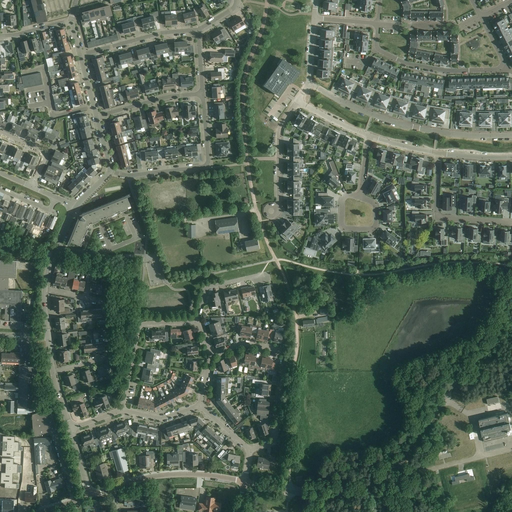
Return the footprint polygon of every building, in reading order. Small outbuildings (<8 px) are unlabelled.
[(411,7),(410,3),(409,3),(408,0),(401,0),(404,8),(411,7)] [(335,9),(335,3),(332,3),(324,2),(324,8),(331,9),(331,12),(337,13),(338,9),(335,9)] [(44,3),(43,4),(31,7),(32,12),(45,9),(44,3)] [(203,7),(198,10),(200,13),(203,18),(208,15),(206,11),(209,9),(205,3),(202,5),(203,7)] [(109,5),(104,7),(106,17),(112,15),(109,5)] [(106,17),(104,7),(98,8),(102,21),(107,20),(106,17)] [(194,12),(188,13),(191,23),(196,21),(195,15),(198,14),(200,13),(198,10),(196,7),(193,9),(194,12)] [(102,21),(98,8),(93,10),(96,19),(97,22),(102,21)] [(47,15),(45,9),(32,12),(33,18),(36,17),(46,15),(47,15)] [(182,11),(179,11),(180,18),(184,17),(185,24),(191,23),(188,13),(185,14),(184,10),(182,11)] [(81,21),(82,25),(84,25),(85,22),(90,21),(88,11),(82,13),(83,15),(82,16),(83,18),(84,18),(84,20),(81,21)] [(150,17),(147,18),(149,27),(156,25),(155,22),(155,21),(155,20),(159,19),(158,11),(149,14),(150,17)] [(176,15),(170,15),(171,25),(177,25),(177,18),(180,18),(179,11),(176,11),(176,15)] [(6,21),(6,26),(16,25),(15,15),(12,15),(11,14),(10,16),(7,16),(6,12),(0,12),(0,13),(1,22),(1,21),(6,21)] [(171,25),(170,15),(165,16),(165,12),(161,12),(162,19),(165,19),(165,26),(171,25)] [(47,21),(46,15),(36,17),(37,23),(47,21)] [(142,16),(136,17),(138,25),(141,24),(141,25),(143,25),(143,28),(149,27),(147,18),(144,19),(143,17),(142,16)] [(126,20),(127,23),(130,32),(136,30),(135,28),(136,26),(136,25),(138,25),(136,17),(126,20)] [(230,23),(234,30),(244,24),(239,17),(236,19),(234,21),(234,20),(230,23)] [(494,25),(496,30),(506,25),(503,20),(500,22),(499,21),(496,22),(496,23),(494,25)] [(130,32),(127,23),(122,25),(121,21),(117,22),(119,30),(122,29),(122,30),(123,31),(124,34),(130,32)] [(508,30),(506,25),(496,30),(499,35),(508,30)] [(321,36),(329,37),(332,37),(333,31),(336,32),(336,28),(330,27),(330,30),(322,30),(321,36)] [(211,35),(215,42),(220,39),(222,42),(229,38),(224,28),(220,30),(219,29),(216,31),(216,32),(211,35)] [(511,34),(508,30),(499,35),(501,39),(511,34)] [(66,40),(65,34),(57,36),(58,39),(55,40),(56,42),(66,40)] [(511,39),(511,36),(511,34),(501,39),(503,44),(511,39)] [(332,37),(329,37),(329,40),(321,40),(320,46),(328,47),(331,47),(332,41),(335,41),(335,37),(332,37)] [(35,39),(28,41),(31,51),(35,50),(35,51),(36,52),(37,53),(38,53),(39,53),(44,52),(44,51),(43,49),(41,42),(37,43),(35,39)] [(511,45),(511,39),(503,44),(506,49),(511,45)] [(184,40),(180,41),(181,51),(187,51),(187,55),(191,55),(190,48),(187,48),(186,42),(184,42),(184,40)] [(21,48),(17,49),(19,58),(24,57),(25,57),(26,56),(26,55),(27,55),(27,54),(27,53),(26,52),(31,51),(28,41),(20,43),(21,45),(21,48)] [(181,55),(181,51),(180,41),(176,41),(177,42),(174,43),(175,49),(171,50),(172,56),(181,55)] [(160,43),(163,54),(164,57),(169,56),(172,56),(171,50),(168,50),(167,43),(164,44),(164,42),(160,43)] [(156,53),(153,53),(155,60),(158,59),(157,55),(163,54),(160,43),(157,44),(157,45),(155,46),(156,53)] [(5,45),(6,48),(11,54),(14,54),(12,45),(12,47),(9,47),(9,45),(5,45)] [(409,55),(415,56),(417,50),(418,45),(410,45),(409,55)] [(146,47),(142,48),(145,58),(151,57),(152,60),(155,60),(153,53),(150,54),(148,48),(146,48),(146,47)] [(320,50),(319,56),(327,57),(330,57),(333,58),(334,51),(334,48),(331,47),(328,47),(328,50),(320,50)] [(138,58),(135,58),(137,64),(140,64),(140,63),(146,61),(145,58),(142,48),(138,49),(139,50),(136,51),(138,58)] [(210,62),(223,62),(223,56),(234,56),(234,51),(230,51),(225,50),(225,54),(210,53),(210,62)] [(418,60),(422,60),(424,51),(417,50),(415,56),(415,59),(418,59),(418,60)] [(430,57),(430,55),(431,52),(424,51),(422,60),(425,61),(429,61),(429,59),(430,57)] [(128,52),(124,53),(127,63),(130,62),(130,64),(132,65),(134,65),(137,64),(135,58),(132,59),(130,52),(128,53),(128,52)] [(127,63),(124,53),(121,54),(121,55),(118,56),(120,62),(117,63),(119,68),(119,69),(122,68),(121,65),(127,63)] [(440,64),(442,55),(435,53),(433,62),(437,63),(440,64)] [(449,56),(442,55),(440,64),(444,64),(447,65),(448,62),(448,60),(449,56)] [(71,56),(63,58),(63,57),(60,57),(62,64),(72,61),(71,56)] [(98,58),(97,57),(94,58),(94,59),(92,60),(93,64),(92,64),(92,67),(102,64),(105,63),(103,57),(98,58)] [(330,57),(327,57),(327,60),(319,60),(318,66),(326,67),(329,67),(330,61),(333,61),(333,58),(330,57)] [(372,67),(378,70),(382,61),(376,58),(372,67)] [(276,92),(280,94),(288,83),(287,82),(289,80),(291,81),(296,74),(297,75),(300,72),(297,70),(296,69),(284,60),(281,64),(280,63),(275,70),(277,72),(275,74),(273,73),(265,84),(269,87),(268,88),(275,93),(276,92)] [(74,66),(72,61),(62,64),(63,69),(66,68),(74,66)] [(388,64),(382,61),(378,70),(384,73),(388,64)] [(394,67),(388,64),(384,73),(390,75),(394,67)] [(75,71),(74,66),(66,68),(66,70),(60,72),(61,75),(67,73),(75,71)] [(329,67),(326,67),(326,71),(318,70),(317,76),(320,77),(320,79),(325,79),(326,77),(329,77),(329,71),(332,71),(332,68),(329,67)] [(400,70),(394,67),(390,75),(395,78),(394,81),(396,82),(397,81),(399,76),(397,75),(400,70)] [(211,73),(211,80),(221,79),(221,73),(224,72),(224,68),(218,69),(218,73),(211,73)] [(4,72),(4,76),(1,76),(1,75),(0,75),(0,82),(1,82),(1,79),(3,79),(9,79),(8,75),(12,75),(12,72),(4,72)] [(105,74),(95,76),(96,79),(96,82),(98,81),(102,80),(102,83),(113,80),(119,79),(118,76),(112,77),(109,78),(108,73),(105,74)] [(404,89),(408,89),(411,75),(402,73),(401,81),(405,82),(404,89)] [(162,79),(163,90),(168,90),(168,89),(175,88),(175,84),(179,83),(178,74),(172,74),(172,79),(162,79)] [(350,81),(349,81),(345,78),(346,76),(342,74),(337,83),(341,85),(339,88),(345,91),(350,81)] [(419,76),(411,75),(408,89),(412,90),(413,83),(418,84),(419,76)] [(428,78),(419,76),(418,84),(422,85),(421,92),(425,93),(428,78)] [(180,77),(181,88),(186,87),(186,86),(193,85),(192,77),(185,78),(185,77),(180,77)] [(350,78),(349,81),(350,81),(345,91),(350,93),(351,90),(355,92),(359,83),(350,78)] [(436,79),(428,78),(425,93),(429,93),(430,86),(434,87),(436,79)] [(503,78),(502,78),(503,87),(508,87),(508,90),(511,90),(511,89),(511,88),(511,83),(509,84),(509,79),(509,78),(504,78),(503,78)] [(444,81),(436,79),(434,87),(439,88),(438,95),(442,96),(444,81)] [(456,88),(456,79),(449,79),(449,85),(448,85),(448,90),(448,92),(456,91),(456,88)] [(69,85),(68,82),(59,84),(60,87),(62,87),(67,86),(69,90),(72,90),(79,88),(78,82),(69,85)] [(144,86),(146,94),(151,93),(153,92),(153,93),(159,91),(156,82),(144,86)] [(363,85),(359,83),(355,92),(358,94),(357,96),(363,99),(367,89),(362,87),(363,85)] [(0,95),(3,96),(9,95),(9,92),(8,85),(4,85),(0,85),(0,95)] [(121,87),(122,90),(124,97),(127,96),(128,99),(134,98),(134,99),(139,98),(137,89),(133,90),(132,90),(126,91),(125,86),(121,87)] [(368,86),(367,89),(363,99),(368,101),(369,98),(373,100),(377,90),(368,86)] [(212,88),(213,99),(223,98),(222,87),(212,88)] [(380,92),(377,90),(373,100),(376,101),(375,104),(381,106),(385,96),(380,94),(380,92)] [(103,100),(101,100),(102,103),(114,99),(113,94),(102,97),(103,100)] [(390,97),(385,96),(381,106),(387,108),(388,105),(391,106),(394,97),(390,95),(390,97)] [(404,99),(394,97),(391,106),(395,107),(394,110),(400,112),(403,101),(404,99)] [(0,110),(1,110),(1,109),(5,109),(5,106),(8,106),(8,98),(0,98),(0,110)] [(83,103),(82,98),(74,100),(71,101),(73,108),(80,106),(80,104),(83,103)] [(116,106),(114,99),(102,103),(103,105),(104,104),(105,107),(108,106),(108,108),(116,106)] [(406,111),(410,112),(413,102),(409,101),(408,103),(403,101),(400,112),(406,114),(406,111)] [(417,103),(413,102),(410,112),(414,112),(413,116),(419,117),(421,106),(416,105),(417,103)] [(185,118),(185,119),(185,120),(186,120),(187,120),(188,120),(189,120),(189,119),(190,119),(190,118),(190,117),(192,117),(192,116),(195,116),(195,107),(191,107),(191,105),(184,106),(185,118)] [(215,111),(215,119),(224,118),(223,105),(213,106),(214,111),(215,111)] [(429,116),(431,106),(427,105),(427,107),(421,106),(419,117),(425,118),(425,115),(429,116)] [(440,107),(431,106),(429,116),(433,117),(432,120),(438,121),(440,107)] [(165,109),(166,114),(167,119),(168,119),(168,121),(169,122),(170,122),(171,121),(172,121),(172,120),(172,118),(175,117),(175,116),(178,115),(178,108),(173,108),(173,107),(165,109)] [(450,109),(440,107),(438,121),(444,122),(445,118),(449,119),(450,109)] [(467,111),(466,124),(472,124),(472,121),(476,121),(477,111),(477,108),(473,107),(472,111),(467,111)] [(460,124),(466,124),(467,111),(467,113),(461,113),(462,110),(457,110),(456,120),(460,120),(460,124)] [(0,126),(4,128),(5,127),(7,128),(10,123),(10,122),(8,121),(7,123),(6,123),(3,121),(4,120),(1,115),(3,115),(3,112),(0,111),(0,126)] [(147,113),(150,124),(158,122),(158,121),(163,120),(161,112),(157,113),(158,114),(156,115),(155,111),(147,113)] [(480,125),(486,125),(486,111),(480,111),(477,111),(476,121),(480,122),(480,125)] [(486,111),(486,125),(492,125),(492,122),(496,122),(495,111),(493,111),(486,111)] [(499,122),(500,125),(506,124),(505,113),(500,114),(500,111),(495,111),(496,122),(499,122)] [(297,128),(302,132),(306,125),(303,124),(307,117),(299,112),(299,113),(300,113),(296,120),(297,120),(295,123),(299,125),(297,128)] [(77,124),(77,123),(88,120),(87,115),(81,117),(80,113),(72,115),(74,119),(75,118),(77,124)] [(12,125),(9,131),(14,133),(18,126),(13,123),(14,121),(15,122),(16,118),(13,116),(10,122),(10,123),(12,125)] [(134,118),(137,130),(141,129),(141,128),(144,127),(144,129),(148,128),(146,121),(142,121),(141,116),(134,118)] [(119,122),(117,117),(114,119),(114,120),(113,120),(112,120),(112,121),(112,122),(112,123),(110,124),(111,128),(109,128),(109,130),(120,127),(119,122)] [(77,129),(90,126),(88,120),(77,123),(79,128),(77,129)] [(312,134),(318,123),(312,120),(309,127),(306,125),(302,132),(308,134),(310,131),(312,133),(312,134)] [(20,127),(18,126),(14,133),(19,136),(22,129),(25,130),(28,123),(29,122),(26,121),(24,123),(22,122),(20,127)] [(31,124),(28,123),(25,130),(28,131),(25,138),(29,140),(34,129),(30,127),(31,124)] [(318,123),(312,134),(313,133),(315,134),(314,138),(319,140),(323,134),(320,133),(323,126),(318,123)] [(216,129),(216,138),(228,137),(227,128),(226,128),(225,124),(218,125),(218,129),(216,129)] [(45,126),(43,131),(42,132),(45,133),(42,140),(47,142),(51,134),(46,132),(48,128),(45,126)] [(77,129),(78,134),(89,131),(88,126),(90,126),(77,129)] [(122,126),(120,127),(109,130),(110,132),(112,131),(113,134),(124,131),(122,126)] [(39,131),(34,129),(29,140),(34,143),(37,136),(40,137),(42,132),(43,131),(40,130),(39,131)] [(323,134),(319,140),(325,143),(327,140),(329,141),(329,143),(334,131),(329,129),(326,135),(323,134)] [(53,130),(51,134),(47,142),(52,144),(55,138),(57,138),(59,132),(53,130)] [(89,131),(78,134),(79,140),(91,137),(89,131)] [(125,137),(124,131),(113,134),(114,138),(111,138),(112,140),(123,137),(125,137)] [(334,131),(329,143),(330,141),(332,143),(332,146),(337,148),(340,142),(337,140),(340,134),(334,131)] [(343,143),(340,142),(337,148),(342,151),(344,148),(347,149),(346,150),(347,150),(351,138),(346,136),(343,143)] [(287,147),(287,150),(299,150),(299,144),(302,144),(302,140),(293,138),(293,144),(287,144),(287,147)] [(357,141),(351,138),(347,150),(347,149),(350,150),(349,153),(355,156),(357,149),(354,148),(357,141)] [(217,151),(217,157),(225,156),(224,153),(226,153),(226,148),(229,148),(229,143),(216,144),(216,148),(217,149),(217,150),(217,151)] [(117,150),(115,151),(115,153),(126,150),(129,149),(127,144),(125,144),(116,147),(117,150)] [(186,145),(180,146),(182,156),(185,155),(185,157),(187,158),(189,158),(190,158),(192,158),(191,147),(190,144),(186,144),(186,145)] [(194,144),(190,144),(191,147),(192,158),(193,158),(194,158),(195,157),(196,157),(197,156),(198,155),(198,154),(201,154),(200,144),(194,144)] [(175,149),(171,150),(172,160),(174,160),(175,160),(177,159),(178,158),(178,156),(182,156),(180,146),(174,147),(175,149)] [(12,161),(12,160),(17,149),(12,147),(10,153),(7,151),(3,160),(6,161),(7,159),(12,161)] [(155,152),(151,152),(152,163),(154,163),(155,162),(156,162),(157,161),(158,160),(158,159),(162,158),(161,148),(155,149),(155,152)] [(166,148),(161,148),(162,158),(165,158),(165,159),(166,159),(167,160),(168,160),(170,160),(171,161),(172,160),(171,150),(167,150),(166,148)] [(16,165),(19,167),(22,158),(20,157),(22,151),(17,149),(12,160),(17,162),(16,165)] [(96,149),(85,152),(86,157),(97,154),(96,149)] [(387,151),(379,149),(377,157),(378,157),(377,160),(381,161),(380,167),(386,169),(387,166),(388,159),(385,158),(387,151)] [(152,163),(151,152),(147,153),(147,150),(141,151),(142,161),(145,160),(146,162),(147,162),(149,163),(151,163),(152,163)] [(302,150),(299,150),(287,150),(287,154),(287,156),(293,156),(293,159),(302,159),(302,150)] [(55,151),(53,156),(61,159),(64,161),(67,155),(64,153),(63,154),(55,151)] [(24,162),(29,164),(33,156),(28,153),(25,159),(22,158),(19,167),(21,168),(24,162)] [(392,160),(388,159),(387,166),(392,168),(394,164),(397,165),(399,154),(394,153),(392,160)] [(92,165),(91,166),(96,167),(96,164),(100,163),(97,154),(86,157),(87,160),(90,159),(91,165),(92,165)] [(405,156),(399,154),(397,165),(400,166),(399,169),(405,171),(407,164),(403,163),(405,156)] [(33,156),(29,164),(27,168),(34,171),(37,164),(36,165),(35,165),(38,158),(33,156)] [(57,163),(56,166),(63,170),(65,167),(59,164),(61,159),(53,156),(51,161),(57,163)] [(410,165),(407,164),(405,171),(411,172),(412,169),(415,169),(417,159),(411,157),(410,165)] [(302,163),(302,159),(293,159),(293,163),(287,163),(287,165),(287,169),(299,169),(299,163),(302,163)] [(423,160),(417,159),(415,169),(418,170),(418,174),(424,175),(425,168),(422,167),(423,160)] [(129,160),(118,163),(118,164),(121,164),(122,167),(124,167),(124,169),(125,169),(126,170),(128,169),(128,170),(131,170),(129,160)] [(456,164),(455,164),(454,164),(452,164),(450,164),(450,163),(446,163),(446,164),(445,164),(445,171),(453,172),(453,177),(459,178),(460,171),(456,170),(456,164)] [(465,165),(464,165),(464,176),(470,177),(470,179),(476,179),(476,173),(473,173),(473,169),(473,165),(468,165),(468,164),(465,164),(465,165)] [(355,177),(355,172),(352,172),(352,169),(353,170),(353,166),(347,165),(346,169),(349,169),(349,172),(348,171),(347,175),(346,175),(346,176),(347,176),(346,182),(354,183),(354,179),(355,179),(354,179),(355,177)] [(48,166),(46,171),(54,175),(56,170),(62,173),(63,170),(56,166),(54,169),(48,166)] [(96,167),(91,166),(91,167),(91,166),(87,170),(84,168),(82,170),(85,173),(91,179),(97,173),(94,170),(96,167)] [(491,171),(491,167),(485,167),(485,166),(480,166),(481,166),(481,167),(480,167),(480,171),(481,171),(481,174),(486,174),(486,177),(494,177),(494,171),(491,171)] [(506,166),(502,166),(502,167),(499,167),(499,177),(506,177),(506,179),(509,179),(509,173),(506,173),(506,166)] [(299,172),(299,169),(287,169),(287,172),(287,175),(293,175),(293,178),(302,178),(302,172),(299,172)] [(85,173),(82,170),(78,174),(80,175),(81,176),(81,177),(87,183),(91,179),(85,173)] [(54,175),(46,171),(44,176),(50,179),(49,181),(56,185),(58,182),(52,179),(54,175)] [(331,173),(327,177),(329,179),(326,182),(334,189),(336,186),(337,187),(340,183),(334,179),(336,176),(331,173)] [(81,176),(80,175),(76,179),(82,185),(85,182),(87,183),(81,177),(81,176)] [(372,176),(368,183),(371,185),(368,191),(375,195),(377,191),(378,192),(380,189),(379,188),(381,184),(374,180),(375,178),(372,176)] [(302,182),(302,178),(293,178),(293,181),(288,181),(288,184),(287,184),(287,188),(299,187),(299,182),(302,182)] [(76,179),(72,183),(78,189),(82,185),(76,179)] [(418,193),(426,194),(427,185),(419,185),(419,182),(412,181),(412,188),(415,188),(415,192),(419,192),(418,193)] [(78,189),(72,183),(71,182),(67,185),(69,186),(68,187),(74,193),(78,189)] [(393,192),(396,191),(392,184),(386,188),(388,192),(385,193),(384,193),(384,194),(386,197),(387,200),(389,203),(389,204),(390,203),(396,200),(397,200),(397,199),(393,192)] [(299,193),(299,187),(287,188),(287,191),(288,191),(288,194),(293,194),(293,197),(302,197),(302,193),(299,193)] [(322,206),(333,206),(333,205),(334,205),(334,201),(333,201),(333,198),(327,198),(327,193),(318,193),(318,202),(322,202),(322,206)] [(452,210),(452,206),(455,206),(455,195),(448,195),(448,198),(443,197),(443,210),(452,210)] [(419,208),(426,208),(427,200),(419,200),(419,196),(412,196),(412,202),(415,202),(415,207),(419,207),(419,208)] [(472,203),(476,203),(476,196),(472,196),(472,198),(464,197),(463,210),(472,211),(472,203)] [(127,197),(100,208),(83,215),(79,218),(70,242),(80,246),(89,225),(131,207),(127,197)] [(302,200),(302,197),(293,197),(293,200),(288,200),(288,203),(287,203),(287,206),(299,206),(299,200),(302,200)] [(479,198),(479,204),(482,205),(482,207),(482,212),(489,212),(490,202),(486,201),(486,199),(479,198)] [(504,201),(497,200),(496,213),(503,213),(503,209),(507,210),(508,199),(504,198),(504,201)] [(13,207),(10,206),(7,212),(14,215),(17,205),(14,204),(13,207)] [(27,209),(21,206),(16,218),(16,219),(22,221),(27,209)] [(299,209),(299,206),(287,206),(287,210),(288,210),(288,212),(293,212),(293,216),(302,216),(302,209),(299,209)] [(394,206),(387,207),(387,211),(384,211),(384,222),(393,222),(392,211),(395,211),(394,206)] [(327,213),(327,209),(314,209),(314,210),(316,210),(316,214),(315,214),(316,218),(317,218),(318,222),(321,222),(321,225),(327,225),(327,223),(334,222),(333,214),(330,214),(330,213),(327,213)] [(36,213),(28,210),(24,219),(28,221),(27,223),(28,224),(30,225),(36,213)] [(39,211),(34,223),(37,225),(36,227),(42,229),(49,215),(39,211)] [(419,211),(412,212),(412,222),(419,222),(419,223),(428,223),(428,218),(427,218),(427,215),(419,215),(419,211)] [(53,220),(50,218),(45,228),(52,231),(55,224),(57,219),(54,217),(53,220)] [(236,218),(215,221),(217,233),(238,230),(236,218)] [(285,222),(282,224),(291,232),(293,234),(300,228),(293,221),(291,224),(287,220),(285,222)] [(291,232),(282,224),(280,226),(280,227),(278,229),(282,233),(280,235),(286,241),(293,234),(291,232)] [(187,225),(187,237),(195,237),(195,225),(187,225)] [(464,243),(465,234),(461,234),(462,228),(460,228),(460,227),(457,227),(457,228),(455,228),(455,231),(452,230),(452,232),(451,232),(451,235),(452,235),(452,236),(455,236),(455,239),(458,239),(458,242),(464,243)] [(481,232),(480,232),(478,232),(478,229),(475,229),(475,228),(471,227),(471,228),(470,228),(470,232),(469,232),(468,232),(468,235),(469,236),(470,236),(470,239),(474,239),(474,242),(480,243),(481,232)] [(444,228),(436,228),(436,236),(437,236),(437,240),(441,240),(441,246),(448,246),(448,236),(444,236),(444,228)] [(496,245),(497,236),(493,236),(494,230),(488,230),(487,233),(484,232),(484,234),(483,233),(483,236),(484,237),(484,238),(487,238),(487,241),(490,241),(490,244),(496,245)] [(509,231),(507,231),(507,230),(503,230),(503,231),(502,231),(502,234),(501,234),(500,235),(500,238),(501,238),(502,239),(501,242),(506,242),(506,245),(511,245),(511,234),(509,234),(509,231)] [(383,233),(380,237),(386,241),(385,241),(388,243),(391,245),(392,245),(394,242),(396,239),(395,238),(397,235),(392,232),(390,234),(389,233),(388,233),(386,231),(384,234),(383,233)] [(336,241),(332,235),(330,234),(328,236),(325,233),(320,238),(314,237),(311,248),(314,249),(315,248),(319,245),(323,249),(323,251),(327,252),(329,248),(333,244),(334,244),(336,242),(336,241)] [(353,239),(345,238),(345,242),(342,242),(342,248),(345,248),(345,250),(350,250),(350,252),(357,252),(357,246),(354,246),(354,243),(353,243),(353,239)] [(371,238),(368,238),(363,238),(364,248),(371,248),(371,252),(379,252),(379,245),(375,245),(374,239),(371,239),(371,238)] [(242,250),(246,249),(247,252),(259,249),(257,239),(240,243),(242,250)] [(0,260),(0,307),(5,308),(4,321),(21,322),(22,291),(8,290),(9,278),(16,278),(16,261),(0,260)] [(54,284),(60,285),(62,277),(63,274),(57,273),(54,284)] [(97,284),(95,293),(101,294),(102,289),(107,290),(107,292),(107,290),(107,283),(103,283),(103,286),(97,284)] [(261,293),(263,302),(270,300),(269,297),(272,296),(270,285),(263,287),(264,293),(261,293)] [(241,288),(242,293),(243,297),(255,295),(253,287),(247,288),(245,289),(245,288),(241,288)] [(223,291),(224,296),(226,302),(229,301),(229,300),(237,299),(235,290),(227,292),(227,291),(223,291)] [(220,305),(219,298),(217,293),(212,294),(212,298),(209,298),(211,307),(220,305)] [(54,311),(59,311),(59,315),(65,314),(70,313),(70,308),(64,308),(64,300),(54,300),(54,311)] [(107,313),(104,313),(101,314),(101,308),(96,309),(97,318),(97,321),(108,320),(107,313)] [(86,319),(86,310),(80,310),(80,312),(78,312),(78,311),(77,311),(78,323),(87,322),(86,319)] [(209,325),(210,330),(221,327),(220,323),(222,322),(221,317),(211,318),(213,323),(209,325)] [(65,328),(65,322),(64,318),(55,319),(55,322),(56,322),(57,329),(65,328)] [(243,337),(244,338),(247,327),(244,326),(244,324),(239,323),(237,332),(240,332),(239,335),(242,335),(243,336),(243,337)] [(251,334),(254,335),(255,326),(250,325),(249,327),(247,327),(244,338),(246,338),(246,337),(247,336),(250,337),(251,334)] [(260,341),(261,341),(263,330),(261,329),(261,327),(255,326),(254,335),(257,336),(256,338),(259,339),(260,340),(260,341)] [(217,337),(218,336),(225,334),(226,334),(224,329),(222,330),(221,327),(210,330),(212,335),(216,334),(217,337)] [(273,330),(272,335),(275,335),(273,342),(277,342),(277,343),(280,343),(281,343),(282,339),(283,339),(283,336),(282,336),(283,334),(282,334),(283,331),(283,329),(278,328),(276,327),(273,327),(273,330)] [(170,330),(171,335),(184,335),(186,340),(190,339),(191,339),(191,338),(192,338),(193,337),(194,336),(192,330),(191,330),(191,329),(190,329),(188,330),(188,329),(170,330)] [(270,341),(272,335),(273,330),(267,329),(266,331),(263,330),(261,341),(263,341),(263,340),(264,340),(267,340),(268,338),(271,338),(270,341)] [(158,339),(158,330),(152,331),(152,333),(148,333),(149,342),(154,341),(154,339),(158,339)] [(165,330),(158,330),(158,339),(163,339),(163,341),(168,341),(168,332),(165,332),(165,330)] [(57,335),(58,346),(68,345),(67,334),(57,335)] [(225,334),(218,336),(219,339),(214,341),(216,347),(226,344),(224,341),(228,340),(225,334)] [(110,338),(98,339),(100,352),(105,351),(104,346),(110,345),(110,338)] [(89,352),(88,343),(86,343),(85,340),(80,341),(81,348),(84,348),(84,353),(89,352)] [(191,344),(186,344),(182,345),(182,349),(187,348),(188,355),(198,354),(197,346),(191,347),(191,344)] [(147,351),(146,357),(155,359),(156,355),(159,356),(160,355),(160,351),(150,349),(152,349),(151,352),(147,351)] [(59,352),(60,362),(68,361),(67,351),(59,352)] [(19,363),(19,366),(23,367),(23,358),(20,357),(20,354),(13,353),(13,354),(2,354),(1,362),(19,363)] [(242,356),(241,361),(240,365),(246,366),(246,364),(249,364),(251,354),(249,353),(249,354),(248,355),(245,354),(245,357),(242,356)] [(253,354),(251,354),(249,364),(248,369),(250,369),(251,369),(251,367),(257,368),(259,360),(256,359),(256,356),(253,356),(252,355),(253,354)] [(229,359),(226,359),(228,366),(229,368),(237,365),(236,361),(236,360),(236,359),(236,358),(235,358),(234,356),(231,357),(230,357),(230,356),(228,357),(229,359)] [(155,359),(146,357),(145,362),(149,363),(148,366),(156,367),(159,368),(160,363),(157,363),(157,362),(155,362),(155,359)] [(262,360),(259,360),(257,368),(262,369),(263,367),(266,368),(268,357),(266,357),(266,358),(265,358),(262,358),(262,360)] [(269,357),(268,357),(266,368),(265,370),(274,372),(275,363),(272,362),(273,360),(270,359),(269,358),(269,357)] [(189,370),(191,370),(196,371),(197,362),(192,361),(192,358),(186,358),(186,364),(190,364),(189,370)] [(229,368),(228,366),(226,367),(223,360),(217,362),(221,372),(226,370),(227,374),(230,372),(229,368)] [(17,412),(17,414),(29,415),(30,413),(32,413),(32,408),(39,408),(40,395),(36,395),(37,367),(37,363),(33,363),(33,367),(23,367),(19,366),(19,383),(18,391),(18,392),(17,412)] [(97,368),(99,377),(108,374),(109,377),(113,376),(111,369),(107,370),(106,365),(97,368)] [(143,368),(142,374),(152,375),(153,372),(155,373),(155,372),(156,367),(148,366),(148,369),(143,368)] [(81,372),(83,377),(85,382),(88,381),(89,382),(96,380),(93,371),(90,372),(89,370),(81,372)] [(152,375),(142,374),(141,379),(146,380),(145,383),(144,382),(144,383),(153,384),(154,380),(153,379),(151,379),(152,375)] [(72,384),(73,390),(80,388),(77,378),(74,379),(73,375),(64,377),(67,386),(72,384)] [(260,383),(259,389),(270,390),(271,384),(266,384),(266,381),(257,380),(257,383),(260,383)] [(182,383),(180,388),(186,394),(189,387),(182,383)] [(180,388),(175,390),(179,398),(186,394),(180,388)] [(255,397),(256,397),(265,398),(265,395),(270,396),(270,390),(259,389),(259,392),(256,392),(255,397)] [(175,390),(171,392),(175,400),(179,398),(175,390)] [(171,392),(166,395),(170,402),(175,400),(171,392)] [(166,395),(162,397),(166,405),(170,402),(166,395)] [(94,402),(95,404),(96,409),(100,407),(99,406),(101,406),(102,409),(110,407),(106,396),(98,399),(99,400),(94,402)] [(162,397),(157,399),(161,407),(166,405),(162,397)] [(256,397),(255,401),(258,401),(258,404),(257,406),(268,407),(269,402),(266,401),(266,399),(266,398),(265,398),(256,397)] [(488,405),(499,402),(497,397),(487,399),(488,405)] [(216,401),(221,406),(227,401),(225,398),(216,401)] [(221,406),(224,411),(231,405),(227,401),(221,406)] [(77,402),(76,403),(71,405),(74,412),(78,410),(80,417),(88,414),(84,403),(78,405),(77,402)] [(224,411),(227,415),(234,409),(231,405),(224,411)] [(257,406),(257,412),(257,415),(261,415),(264,416),(265,416),(265,413),(268,413),(268,407),(257,406)] [(32,408),(32,413),(32,415),(33,436),(35,436),(57,430),(50,409),(46,410),(45,409),(39,408),(32,408)] [(237,408),(234,409),(227,415),(231,419),(238,414),(240,412),(237,408)] [(511,435),(511,432),(511,429),(507,413),(479,420),(484,442),(511,435)] [(238,414),(231,419),(234,423),(235,423),(237,424),(242,420),(238,414)] [(264,416),(261,415),(260,420),(265,420),(265,424),(258,426),(261,436),(268,433),(266,428),(269,428),(269,423),(267,422),(268,416),(264,416)] [(196,424),(198,417),(189,420),(189,421),(187,422),(187,424),(189,430),(192,429),(191,426),(196,424)] [(198,430),(201,433),(205,427),(203,425),(205,423),(198,417),(196,424),(200,428),(198,430)] [(184,432),(189,430),(187,424),(187,422),(186,421),(181,423),(184,432)] [(124,422),(119,424),(122,433),(128,431),(129,435),(132,434),(132,426),(127,428),(124,422)] [(179,434),(184,432),(181,423),(176,425),(179,434)] [(116,432),(113,433),(115,439),(118,438),(117,435),(122,433),(119,424),(114,426),(116,432)] [(137,427),(132,426),(132,434),(136,435),(135,436),(138,436),(138,433),(141,434),(143,425),(138,424),(137,427)] [(174,436),(179,434),(176,425),(171,426),(174,436)] [(199,434),(204,438),(205,436),(211,429),(207,425),(205,427),(201,433),(199,434)] [(153,427),(148,426),(145,441),(147,442),(148,435),(151,436),(153,427)] [(169,437),(174,436),(171,426),(166,428),(166,429),(163,430),(166,440),(170,439),(169,437)] [(108,428),(103,429),(106,439),(111,437),(113,442),(116,441),(115,439),(113,433),(110,434),(108,428)] [(245,430),(249,440),(255,437),(252,428),(245,430)] [(97,439),(99,445),(100,447),(103,446),(101,441),(106,439),(103,429),(97,431),(99,438),(97,439)] [(205,436),(209,440),(215,433),(211,429),(205,436)] [(479,436),(479,431),(471,432),(472,439),(476,438),(476,437),(479,436)] [(96,446),(99,445),(97,439),(94,440),(91,433),(86,435),(89,445),(95,443),(96,446)] [(215,433),(209,440),(206,443),(208,445),(211,442),(213,443),(219,436),(215,433)] [(84,447),(89,445),(86,435),(81,437),(84,447)] [(7,442),(7,446),(19,447),(21,447),(21,443),(19,443),(19,442),(15,442),(15,437),(3,436),(3,442),(7,442)] [(221,438),(219,436),(213,443),(217,447),(215,449),(218,451),(225,443),(223,441),(223,440),(224,439),(221,437),(221,438)] [(50,438),(45,438),(34,439),(36,464),(39,464),(39,465),(42,465),(42,464),(46,463),(45,446),(50,446),(50,438)] [(19,447),(7,446),(6,451),(2,451),(2,456),(14,457),(14,451),(18,452),(18,450),(22,451),(23,447),(22,447),(21,447),(19,447)] [(112,456),(116,469),(118,473),(129,470),(123,448),(109,452),(110,457),(112,456)] [(232,465),(232,467),(232,466),(238,467),(240,456),(228,454),(226,452),(227,451),(227,450),(225,452),(223,450),(217,456),(220,458),(220,459),(220,458),(222,460),(222,461),(224,460),(226,460),(228,460),(229,461),(230,462),(231,463),(231,464),(232,465)] [(139,456),(139,463),(140,468),(146,468),(146,467),(151,467),(150,461),(149,459),(154,459),(155,459),(154,451),(146,452),(146,456),(139,456)] [(178,454),(177,454),(172,454),(172,456),(167,456),(167,466),(172,466),(172,464),(174,464),(174,465),(178,465),(178,454)] [(197,454),(189,454),(189,461),(188,461),(188,465),(198,465),(198,462),(202,462),(201,456),(198,456),(197,454)] [(264,468),(268,469),(270,460),(258,457),(256,466),(264,467),(264,468)] [(21,465),(18,465),(18,464),(14,464),(14,459),(2,458),(1,463),(6,464),(5,468),(18,469),(21,469),(21,465)] [(103,464),(100,465),(95,466),(99,478),(108,476),(106,467),(104,468),(103,464)] [(1,478),(13,478),(13,473),(17,474),(17,473),(21,473),(21,469),(18,469),(5,468),(5,473),(1,472),(1,478)] [(45,482),(46,488),(48,493),(54,491),(54,489),(63,487),(60,479),(63,478),(61,474),(58,475),(59,479),(54,481),(54,480),(53,481),(51,482),(51,480),(45,482)] [(456,481),(452,482),(453,485),(460,483),(459,480),(466,479),(467,482),(475,480),(474,477),(470,478),(469,474),(455,477),(456,481)] [(13,483),(13,478),(1,478),(1,483),(5,483),(4,488),(17,489),(17,488),(19,488),(19,484),(17,484),(13,483)] [(25,492),(25,497),(25,502),(36,502),(37,487),(31,487),(31,493),(25,492)] [(181,496),(180,506),(189,507),(188,509),(194,510),(196,498),(181,496)] [(132,504),(132,507),(139,507),(139,501),(134,502),(134,497),(124,498),(124,504),(132,504)] [(215,498),(206,497),(205,504),(199,504),(198,510),(204,511),(205,511),(212,511),(213,511),(219,511),(220,509),(220,503),(214,503),(215,498)] [(4,510),(8,511),(8,499),(0,498),(0,505),(2,505),(2,510),(3,510),(4,510),(4,511),(4,510)] [(8,499),(8,511),(11,511),(12,511),(13,511),(14,511),(14,506),(17,506),(17,500),(8,499)]
